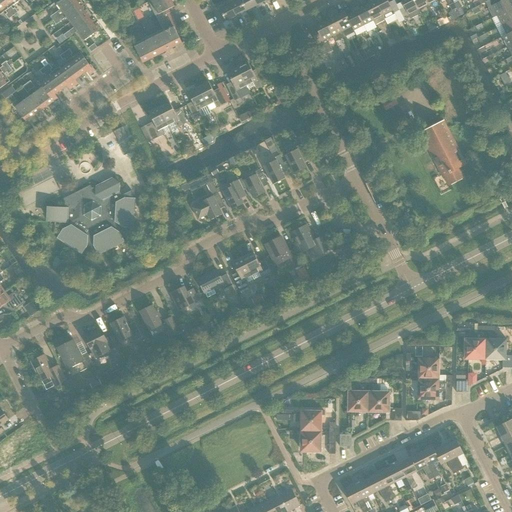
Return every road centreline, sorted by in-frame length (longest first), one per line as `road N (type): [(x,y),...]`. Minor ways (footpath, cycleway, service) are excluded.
road 1 (tertiary): [(0,497),(412,287)]
road 2 (residential): [(0,349),(183,268),(193,248),(249,221),(273,221),(357,181)]
road 3 (residential): [(330,511),(322,497),(330,474),(462,414)]
road 4 (residential): [(357,181),(279,20)]
road 5 (residential): [(215,53),(83,124)]
